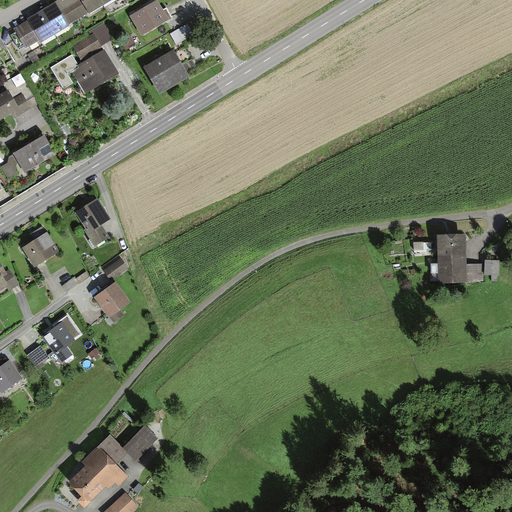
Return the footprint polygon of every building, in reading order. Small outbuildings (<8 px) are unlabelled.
[(81,0),(57,0),(53,3),(65,25),(87,10),(81,0)] [(81,0),(87,10),(105,0),(81,0)] [(40,39),(65,25),(53,3),(28,17),(30,20),(39,36),(40,39)] [(141,33),(164,21),(154,3),(131,16),(141,33)] [(39,36),(30,20),(16,29),(25,45),(39,36)] [(185,27),(172,34),(176,42),(190,34),(185,27)] [(97,46),(90,36),(73,46),(80,57),(97,46)] [(170,51),(143,66),(158,94),(185,79),(170,51)] [(32,52),(28,55),(32,61),(36,58),(32,52)] [(75,67),(88,90),(115,74),(102,52),(75,67)] [(7,92),(0,96),(0,114),(10,109),(14,115),(27,107),(21,97),(13,102),(7,92)] [(53,155),(43,138),(8,159),(11,163),(0,170),(6,181),(16,174),(13,170),(19,166),(24,173),(53,155)] [(83,229),(95,246),(110,237),(102,225),(111,219),(98,198),(75,211),(85,228),(83,229)] [(35,240),(22,247),(34,267),(59,251),(48,232),(46,233),(42,227),(31,233),(35,240)] [(461,235),(437,235),(437,263),(427,263),(427,282),(482,282),(482,276),(497,276),(497,260),(492,260),(492,257),(483,257),(483,261),(461,261),(461,235)] [(493,238),(488,244),(492,247),(497,242),(493,238)] [(122,259),(104,271),(110,281),(128,268),(122,259)] [(0,260),(0,291),(6,288),(9,292),(20,285),(10,268),(6,270),(0,260)] [(67,293),(90,276),(87,271),(75,279),(74,277),(62,286),(67,293)] [(117,282),(94,297),(109,318),(110,317),(113,323),(125,315),(121,310),(131,303),(117,282)] [(62,362),(72,355),(66,346),(75,340),(74,338),(80,334),(67,316),(53,326),(55,328),(42,337),(55,355),(56,354),(62,362)] [(40,345),(27,355),(35,366),(49,357),(40,345)] [(9,361),(0,367),(0,390),(2,393),(22,378),(9,361)] [(142,429),(125,447),(136,456),(152,438),(142,429)] [(91,465),(70,485),(85,501),(107,479),(111,484),(120,475),(111,466),(122,454),(107,439),(86,460),(91,465)] [(122,498),(107,511),(127,511),(132,508),(122,498)]
